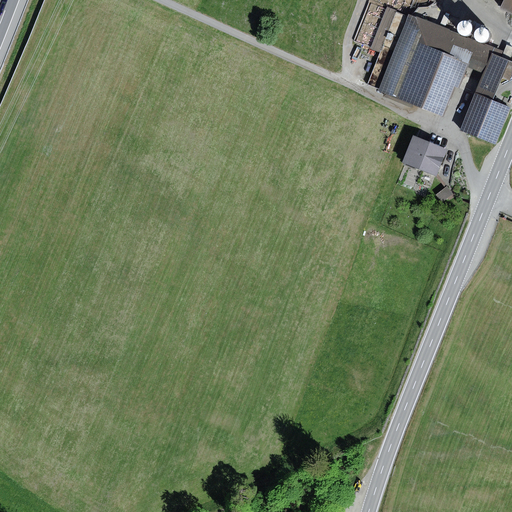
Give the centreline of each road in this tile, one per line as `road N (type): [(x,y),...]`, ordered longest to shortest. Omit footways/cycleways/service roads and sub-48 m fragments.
road 1 (track): [(162,0),(455,134),(485,206)]
road 2 (primary): [(369,511),(511,140)]
